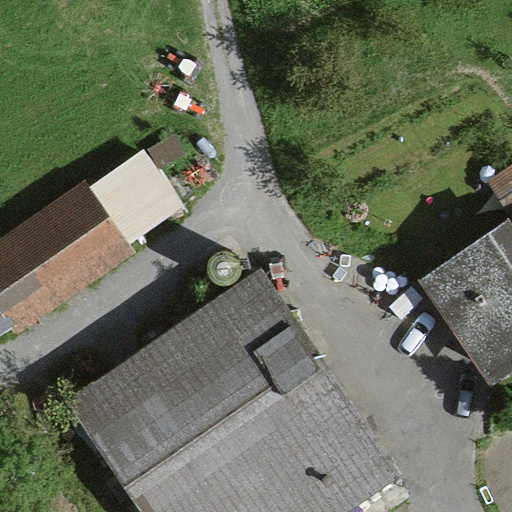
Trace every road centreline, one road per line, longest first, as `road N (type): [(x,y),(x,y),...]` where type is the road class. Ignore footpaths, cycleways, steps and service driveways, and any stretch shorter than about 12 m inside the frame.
road 1 (track): [(469,511),(426,431),(267,198)]
road 2 (track): [(173,0),(267,198)]
